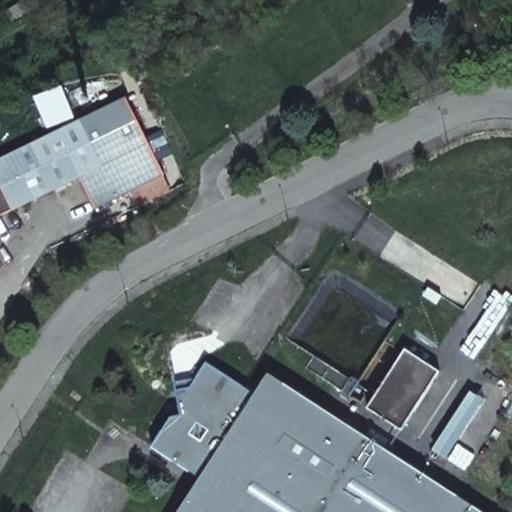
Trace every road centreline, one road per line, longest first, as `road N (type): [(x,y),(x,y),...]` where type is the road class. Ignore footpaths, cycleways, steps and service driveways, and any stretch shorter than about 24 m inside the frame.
road 1 (residential): [(511,100),(468,105),(83,296),(0,419)]
road 2 (unknown): [(218,230),(205,188),(225,153),(437,0)]
